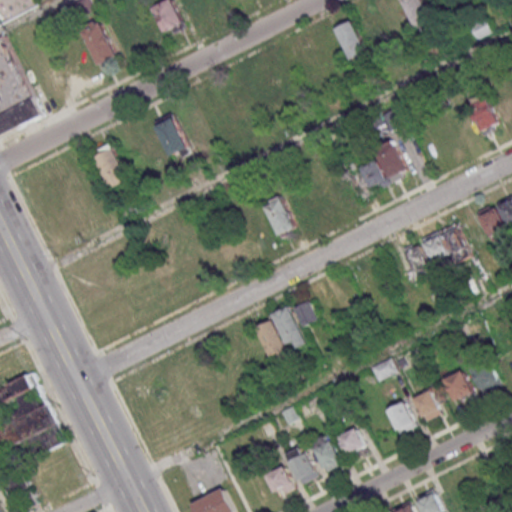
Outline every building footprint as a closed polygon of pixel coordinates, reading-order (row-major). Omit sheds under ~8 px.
[(167,0),(155,6),(168,35),(188,26),(175,0),(167,0)] [(405,0),(419,29),(436,22),(426,0),(405,0)] [(84,28),(102,66),(121,57),(103,19),(84,28)] [(339,26),(354,62),(371,55),(356,19),(339,26)] [(0,38),(0,136),(48,115),(42,102),(46,100),(38,82),(31,85),(9,35),(0,38)] [(249,74),(268,112),(286,103),(267,65),(249,74)] [(487,133),(511,121),(511,100),(509,96),(494,103),(491,97),(473,106),(487,133)] [(158,121),(172,155),(190,149),(176,114),(158,121)] [(395,181),(413,172),(397,141),(379,150),(395,181)] [(95,152),(114,188),(132,178),(114,143),(95,152)] [(376,192),(393,184),(380,157),(363,165),(376,192)] [(374,191),(357,163),(344,171),(361,199),(374,191)] [(267,202),(281,235),(299,227),(284,194),(267,202)] [(493,242),(511,236),(508,225),(511,224),(511,199),(482,209),(493,242)] [(426,237),(439,268),(474,252),(461,222),(426,237)] [(405,249),(412,263),(403,268),(410,281),(436,268),(422,240),(405,249)] [(299,306),(307,326),(322,320),(314,300),(299,306)] [(275,313),(278,319),(261,326),(276,360),(294,352),(294,351),(311,343),(294,305),(275,313)] [(485,392),(503,385),(492,356),(474,363),(485,392)] [(400,370),(394,357),(373,367),(380,380),(400,370)] [(478,394),(466,369),(448,379),(460,403),(478,394)] [(69,441),(37,372),(0,389),(0,429),(18,421),(35,456),(69,441)] [(429,421),(446,412),(434,389),(417,398),(429,421)] [(403,433),(421,424),(409,401),(391,409),(403,433)] [(369,447),(360,427),(343,435),(352,455),(369,447)] [(329,471),(347,462),(332,433),(315,441),(329,471)] [(304,484),(321,477),(309,445),(291,452),(304,484)] [(269,474),(281,496),(299,486),(288,465),(269,474)] [(20,511),(40,503),(25,471),(5,480),(19,511),(20,511)] [(200,511),(239,511),(229,487),(196,500),(200,511)] [(419,496),(427,511),(446,511),(448,511),(436,488),(419,496)] [(394,510),(395,511),(420,511),(415,500),(394,510)]
